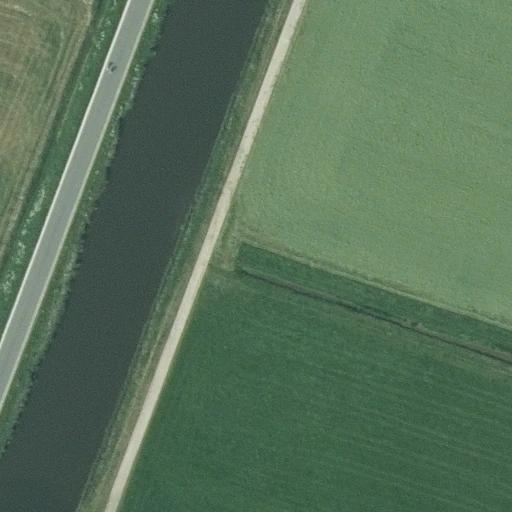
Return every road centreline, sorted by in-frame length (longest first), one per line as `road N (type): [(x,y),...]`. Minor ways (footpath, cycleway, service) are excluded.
road 1 (track): [(300,0),(108,511)]
road 2 (tertiary): [(0,383),(143,0)]
